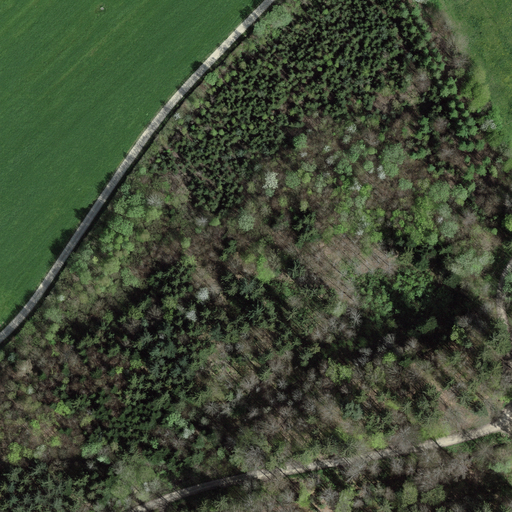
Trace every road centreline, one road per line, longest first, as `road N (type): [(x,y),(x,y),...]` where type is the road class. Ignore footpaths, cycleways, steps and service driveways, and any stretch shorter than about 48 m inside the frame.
road 1 (track): [(0,340),(158,121),(268,0)]
road 2 (track): [(134,511),(207,482),(412,450),(511,420)]
